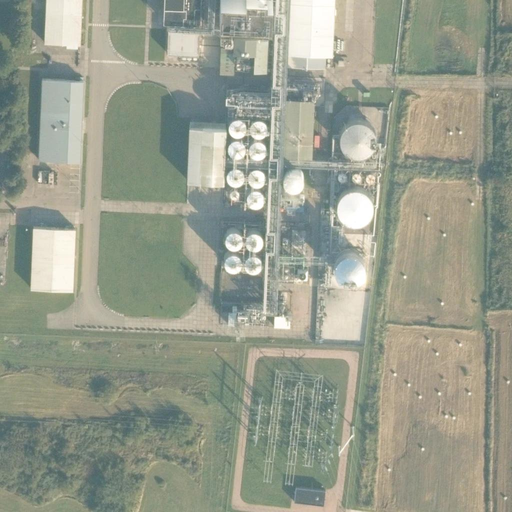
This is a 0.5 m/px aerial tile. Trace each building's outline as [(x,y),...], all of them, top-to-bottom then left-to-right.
[(46,0),(44,42),(80,44),(82,0),(46,0)] [(201,0),(164,0),(164,20),(200,22),(201,0)] [(219,0),(219,11),(271,13),(271,0),(219,0)] [(325,53),(332,54),(334,0),(290,0),(288,65),(325,67),(325,53)] [(168,53),(199,55),(200,31),(169,29),(168,53)] [(254,67),(268,68),(269,34),(221,33),(221,40),(231,40),(231,46),(221,46),(220,72),(234,72),(235,50),(255,51),(254,67)] [(84,80),(42,78),(39,159),(80,161),(84,80)] [(314,98),(286,97),(284,155),(312,157),(314,98)] [(345,117),(347,150),(375,149),(374,116),(345,117)] [(187,179),(223,181),(226,122),(190,120),(187,179)] [(304,185),(307,166),(292,163),(289,182),(304,185)] [(337,195),(351,224),(381,209),(366,180),(337,195)] [(31,288),(73,290),(76,228),(33,226),(31,288)] [(370,273),(365,246),(337,251),(342,278),(370,273)] [(236,325),(237,306),(232,306),(232,313),(228,313),(227,324),(236,325)] [(290,315),(274,314),(274,326),(290,327),(290,315)] [(294,501),(324,504),(325,489),(295,486),(294,501)]
